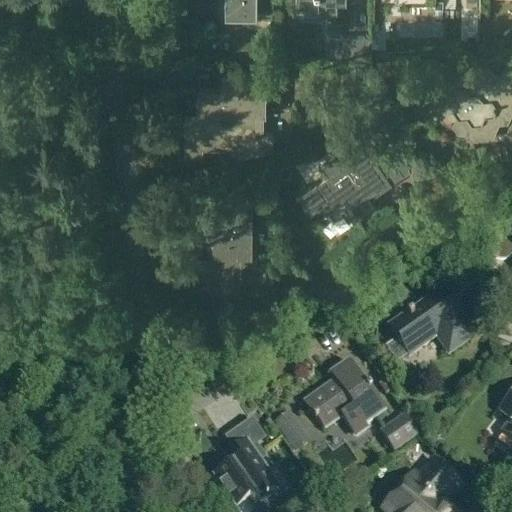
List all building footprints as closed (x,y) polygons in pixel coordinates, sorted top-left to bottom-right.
[(224,0),(224,15),(255,16),(255,0),(224,0)] [(295,0),(295,9),(332,9),(332,0),(346,0),(345,0),(295,0)] [(358,46),(340,45),(340,59),(371,59),(371,37),(358,37),(358,46)] [(261,55),(262,40),(232,38),(231,53),(261,55)] [(440,66),(437,74),(442,81),(438,89),(443,97),(452,96),(456,102),(452,110),(458,118),(466,117),(471,124),(467,131),(473,139),(482,138),(486,131),(494,130),(498,123),(506,122),(510,114),(511,113),(511,67),(506,68),(502,76),(494,77),(489,70),(480,70),(475,63),(466,64),(462,72),(455,72),(450,65),(440,66)] [(265,71),(221,70),(221,87),(197,86),(197,113),(201,113),(201,120),(186,120),(186,141),(201,141),(201,145),(241,145),(244,156),(272,148),(273,132),(259,131),(260,113),(265,113),(265,71)] [(313,213),(327,204),(330,208),(343,199),(349,207),(347,207),(350,212),(352,211),(357,218),(375,206),(368,196),(377,191),(378,193),(391,184),(377,162),(375,163),(361,143),(335,161),(340,167),(301,194),(313,213)] [(404,175),(410,171),(401,146),(389,154),(404,175)] [(194,255),(194,279),(205,280),(205,281),(209,281),(209,279),(220,279),(220,294),(240,294),(241,257),(252,258),(252,197),(213,196),(212,209),(212,240),(209,240),(209,255),(194,255)] [(389,330),(396,341),(384,349),(396,366),(408,357),(404,352),(416,344),(421,347),(436,337),(448,354),(469,340),(457,322),(462,318),(443,291),(430,299),(433,302),(412,317),(411,315),(407,317),(407,318),(389,330)] [(353,436),(365,428),(385,413),(368,388),(366,389),(348,364),(329,377),(334,384),(303,405),(315,423),(317,422),(324,432),(342,420),(353,436)] [(511,397),(500,411),(511,421),(511,422),(502,434),(511,441),(511,397)] [(287,415),(272,425),(293,455),(308,445),(287,415)] [(404,419),(379,437),(392,456),(418,439),(404,419)] [(224,441),(237,460),(211,478),(234,511),(248,503),(253,509),(280,490),(238,430),(224,441)] [(433,466),(416,486),(411,482),(385,511),(446,511),(439,506),(457,487),(433,466)] [(332,482),(317,492),(326,505),(341,495),(332,482)]
